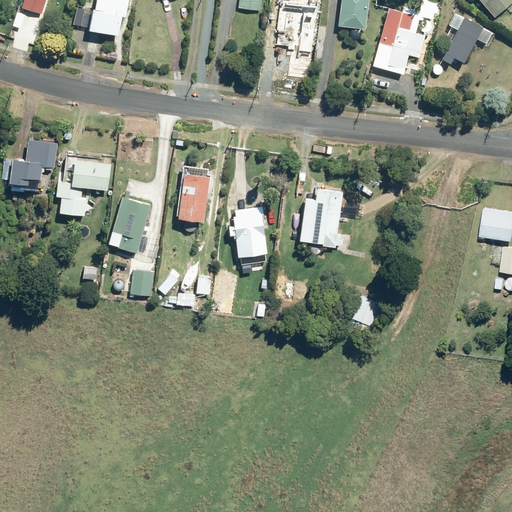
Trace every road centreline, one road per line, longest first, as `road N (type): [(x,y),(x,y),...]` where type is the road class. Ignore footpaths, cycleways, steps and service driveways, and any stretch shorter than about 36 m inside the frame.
road 1 (residential): [(0,77),(81,95),(511,148)]
road 2 (track): [(457,141),(404,325),(352,386)]
